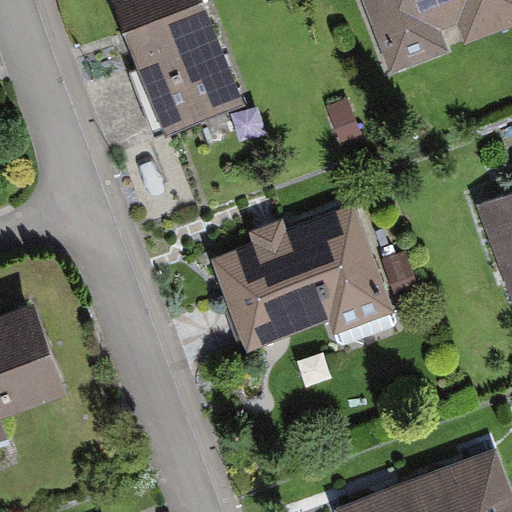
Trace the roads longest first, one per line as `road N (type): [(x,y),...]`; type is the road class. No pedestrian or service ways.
road 1 (residential): [(196,511),(83,205)]
road 2 (residential): [(83,205),(8,0)]
